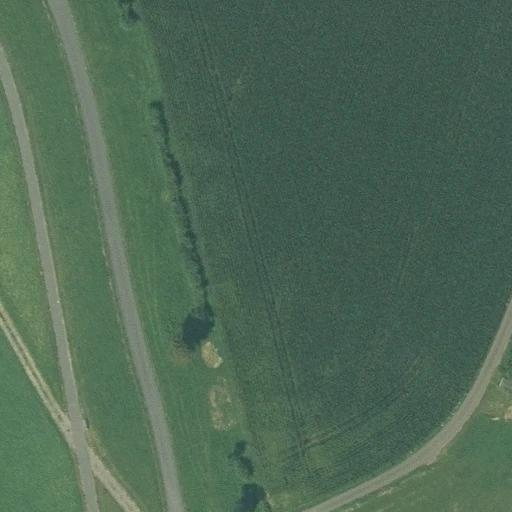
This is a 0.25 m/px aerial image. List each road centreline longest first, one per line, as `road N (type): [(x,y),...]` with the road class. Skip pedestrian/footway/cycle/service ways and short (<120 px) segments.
road 1 (track): [(175,511),(56,0)]
road 2 (track): [(95,511),(0,39)]
road 3 (unclassified): [(511,307),(466,413),(436,447),(320,511)]
road 4 (track): [(0,314),(55,409),(135,511)]
